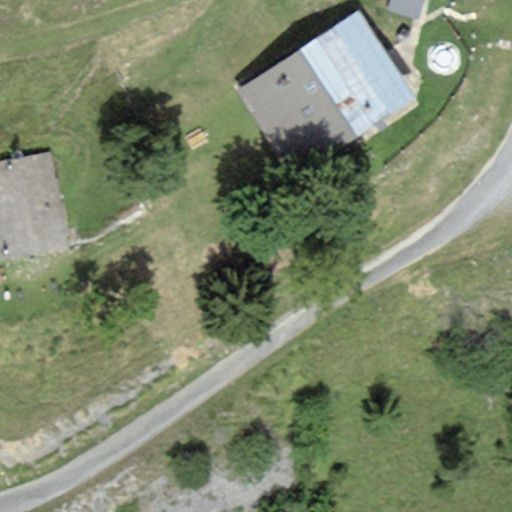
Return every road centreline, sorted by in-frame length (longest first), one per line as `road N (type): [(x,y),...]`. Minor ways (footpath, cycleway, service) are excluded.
road 1 (residential): [(511,158),(448,225),(95,459),(0,504)]
road 2 (track): [(169,0),(0,48)]
